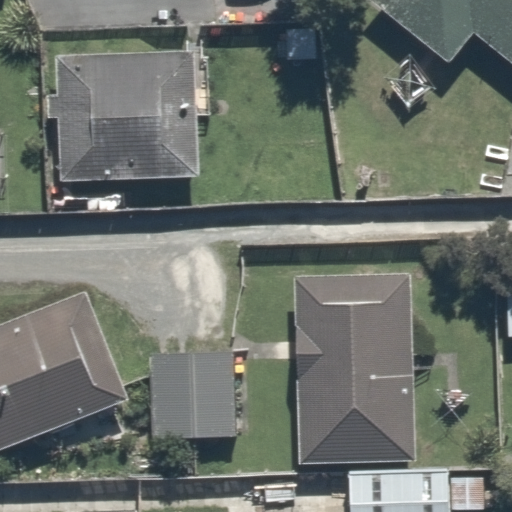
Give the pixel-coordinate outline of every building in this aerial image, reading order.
[(511,0),(382,0),(382,2),(466,65),(486,37),(511,56),(511,0)] [(204,64),(63,67),(64,96),(57,96),(57,126),(65,126),(66,179),(207,175),(204,64)] [(424,280),(305,281),(307,457),(425,455),(424,280)] [(101,298),(0,335),(0,454),(140,403),(101,298)] [(243,357),(159,356),(158,436),(241,437),(243,357)] [(449,511),(448,468),(352,470),(352,511),(449,511)]
